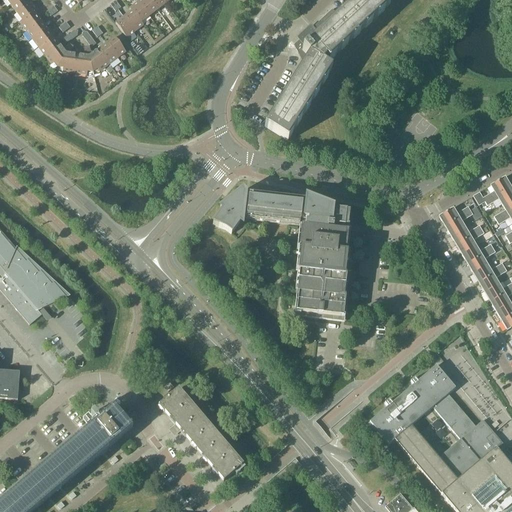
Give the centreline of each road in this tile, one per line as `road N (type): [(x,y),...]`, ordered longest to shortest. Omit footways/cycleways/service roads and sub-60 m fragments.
road 1 (secondary): [(363,511),(238,366)]
road 2 (residential): [(511,375),(417,219)]
road 3 (residential): [(232,149),(303,173),(408,193)]
road 4 (tertiary): [(232,149),(220,131),(221,95),(277,0)]
road 5 (residential): [(212,511),(154,442),(134,393),(119,383)]
road 6 (secondary): [(128,265),(238,366)]
road 7 (tertiary): [(147,260),(232,149)]
road 8 (secondary): [(238,366),(147,260)]
road 9 (tertiary): [(232,149),(135,248)]
road 10 (secondary): [(32,175),(128,265)]
road 11 (secondary): [(135,248),(43,165)]
road 12 (residential): [(408,193),(511,131)]
